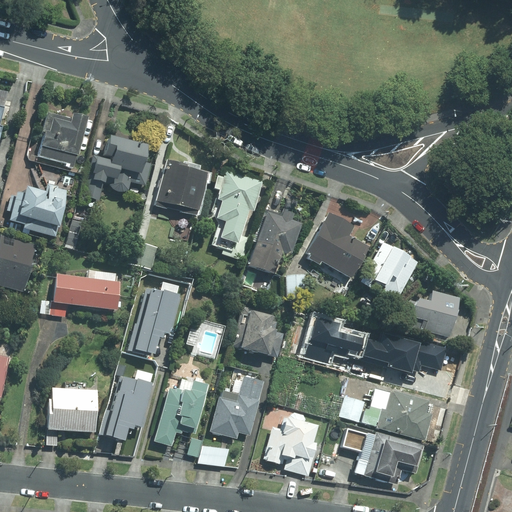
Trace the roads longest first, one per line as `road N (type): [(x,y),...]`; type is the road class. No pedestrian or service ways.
road 1 (residential): [(0,476),(312,511)]
road 2 (residential): [(224,118),(333,144),(462,131)]
road 3 (tertiary): [(454,511),(511,302)]
road 4 (residential): [(405,193),(224,118)]
road 5 (residential): [(144,56),(62,53),(0,37)]
road 6 (residential): [(511,274),(468,252),(405,193)]
